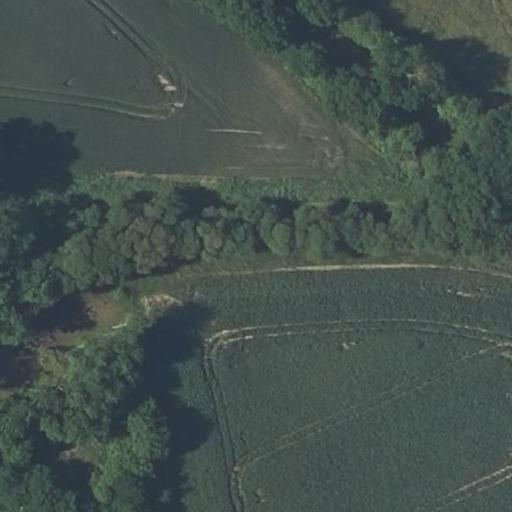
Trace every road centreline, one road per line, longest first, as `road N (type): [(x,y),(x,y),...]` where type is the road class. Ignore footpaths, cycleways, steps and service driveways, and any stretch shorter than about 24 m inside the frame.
road 1 (track): [(506,200),(116,223),(0,254)]
road 2 (track): [(506,200),(268,0)]
